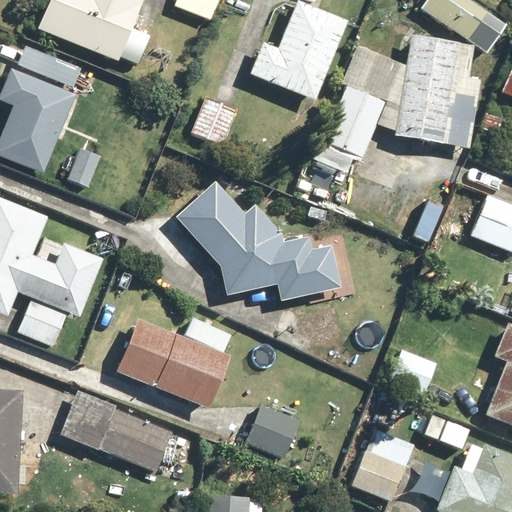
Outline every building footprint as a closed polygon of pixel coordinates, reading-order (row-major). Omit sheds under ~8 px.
[(49,0),(38,28),(118,61),(120,56),(139,64),(152,34),(134,27),(145,0),(49,0)] [(218,0),(175,0),(174,6),(210,21),(218,0)] [(361,24),(299,0),(297,0),(279,47),(264,41),(251,75),(317,101),(342,38),(353,43),(361,24)] [(510,23),(475,0),(427,0),(421,9),(489,55),(510,23)] [(347,83),(326,145),(356,156),(365,159),(377,124),(396,130),(396,135),(473,148),(481,79),(470,77),(473,45),(460,43),(461,40),(411,35),(407,67),(357,45),(344,82),(347,83)] [(81,69),(27,45),(17,68),(12,66),(0,92),(0,100),(14,107),(0,140),(0,153),(46,173),(80,94),(71,90),(81,69)] [(511,70),(503,92),(511,95),(511,70)] [(238,110),(203,97),(189,135),(224,148),(238,110)] [(349,176),(356,156),(326,145),(317,172),(333,178),(335,171),(349,176)] [(217,181),(176,216),(220,266),(227,294),(273,284),(276,300),(339,285),(330,246),(309,250),(305,235),(281,240),(279,231),(253,201),(243,210),(217,181)] [(511,204),(487,192),(468,230),(511,252),(511,204)] [(0,194),(0,308),(10,313),(19,293),(32,298),(18,332),(55,348),(70,311),(82,316),(106,260),(48,236),(39,258),(33,256),(50,215),(0,194)] [(231,352),(138,316),(117,371),(209,407),(231,352)] [(511,322),(508,321),(494,356),(506,361),(484,415),(511,426),(511,322)] [(436,364),(403,350),(390,381),(423,395),(436,364)] [(25,391),(0,388),(0,491),(17,492),(25,391)] [(176,427),(78,388),(60,434),(156,472),(165,450),(182,457),(189,440),(173,434),(176,427)] [(298,419),(262,405),(246,445),(282,459),(298,419)] [(471,429),(432,414),(424,435),(463,451),(471,429)] [(415,448),(373,429),(349,485),(391,503),(415,448)] [(511,511),(511,453),(487,443),(485,449),(473,444),(463,469),(453,465),(434,510),(439,511),(511,511)] [(135,511),(136,496),(109,494),(108,511),(135,511)] [(252,497),(209,495),(208,511),(263,511),(264,501),(252,501),(252,497)]
